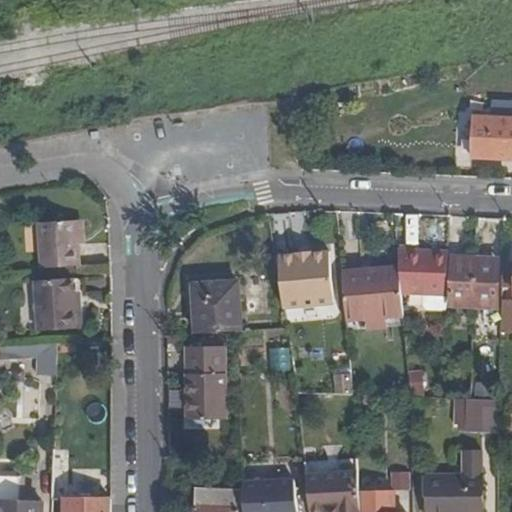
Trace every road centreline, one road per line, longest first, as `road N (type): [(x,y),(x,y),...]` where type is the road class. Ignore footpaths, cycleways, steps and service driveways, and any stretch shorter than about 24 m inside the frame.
road 1 (residential): [(511,201),(260,192),(187,202),(149,220)]
road 2 (residential): [(147,511),(140,252),(149,220)]
road 3 (residential): [(149,220),(92,166),(0,177)]
